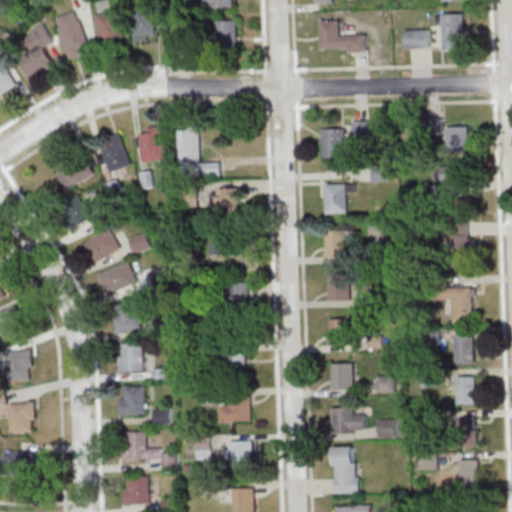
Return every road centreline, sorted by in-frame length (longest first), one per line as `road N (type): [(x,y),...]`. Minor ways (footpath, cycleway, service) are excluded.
road 1 (residential): [(511,86),(142,91),(93,101),(0,153)]
road 2 (residential): [(298,511),(278,0)]
road 3 (residential): [(83,511),(73,324),(0,196)]
